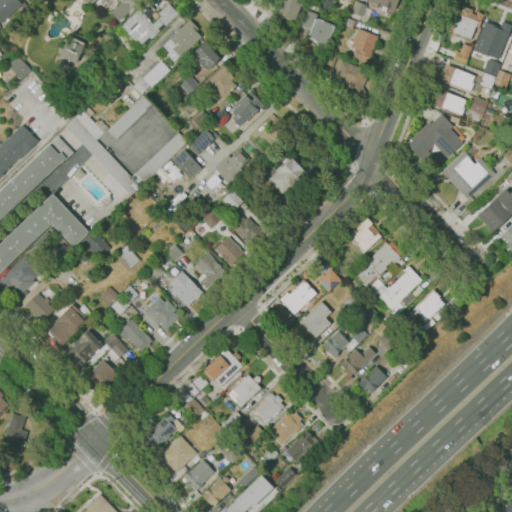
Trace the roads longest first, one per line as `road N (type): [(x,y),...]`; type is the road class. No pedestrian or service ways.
road 1 (tertiary): [(431,0),(367,147),(330,205),(244,307),(93,437)]
road 2 (residential): [(367,147),(224,0)]
road 3 (motorway): [(368,511),(511,375)]
road 4 (residential): [(487,273),(367,147)]
road 5 (motorway): [(424,415),(323,511)]
road 6 (residential): [(338,409),(244,307)]
road 7 (tertiary): [(0,340),(93,437)]
road 8 (motorway): [(511,332),(424,415)]
